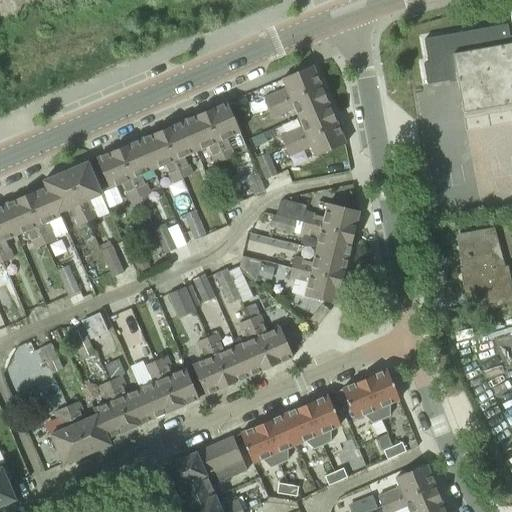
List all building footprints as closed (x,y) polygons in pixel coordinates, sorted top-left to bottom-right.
[(428,63),(422,64),(426,85),(457,79),(463,113),(511,104),(511,43),(507,24),(424,39),(428,63)] [(264,97),(269,109),(321,86),(312,66),(282,79),(286,88),(264,97)] [(321,86),(269,109),(273,116),(294,107),(299,118),(329,105),(321,86)] [(227,103),(205,113),(225,159),(234,156),(230,146),(229,146),(225,138),(239,132),(227,103)] [(329,105),(299,118),(302,126),(281,135),(285,146),(337,124),(329,105)] [(225,159),(205,113),(183,122),(196,151),(209,145),(212,154),(211,154),(215,164),(225,159)] [(196,151),(183,122),(162,131),(182,178),(191,174),(187,165),(186,165),(182,156),(196,151)] [(337,124),(285,146),(277,149),(281,159),(289,156),(311,146),(315,157),(346,144),(337,124)] [(182,178),(162,131),(141,140),(153,169),(165,163),(169,172),(167,173),(171,182),(182,178)] [(153,169),(141,140),(119,150),(139,196),(142,203),(150,199),(147,193),(149,192),(145,182),(143,183),(139,174),(153,169)] [(128,201),(129,200),(139,196),(119,150),(97,159),(109,187),(121,182),(125,191),(124,191),(128,201)] [(265,179),(277,175),(268,152),(256,157),(265,179)] [(88,162),(65,172),(87,222),(98,217),(94,208),(92,209),(88,200),(101,194),(88,162)] [(87,222),(65,172),(44,181),(46,187),(57,213),(71,207),(74,216),(73,217),(77,226),(87,222)] [(231,206),(242,201),(229,172),(219,176),(231,206)] [(254,196),(265,191),(256,172),(245,177),(254,196)] [(59,217),(57,213),(46,187),(25,196),(45,244),(46,244),(48,249),(57,245),(51,231),(50,232),(46,223),(59,217)] [(45,244),(25,196),(3,205),(16,235),(29,230),(33,239),(31,240),(35,249),(45,244)] [(303,224),(354,236),(360,212),(328,204),(324,219),(316,216),(316,215),(306,212),(303,224)] [(16,235),(3,205),(0,206),(0,256),(3,263),(13,258),(9,249),(7,250),(3,241),(16,235)] [(194,240),(205,236),(195,210),(183,214),(194,240)] [(317,250),(348,258),(354,236),(303,224),(273,216),(270,227),(311,237),(311,234),(320,237),(317,250)] [(165,254),(177,249),(165,223),(154,228),(165,254)] [(493,230),(459,236),(464,267),(460,268),(465,295),(470,294),(472,306),(511,299),(511,287),(508,266),(496,268),(492,247),(495,247),(493,230)] [(101,252),(112,247),(109,242),(99,246),(101,252)] [(112,278),(124,273),(113,247),(112,247),(101,252),(112,278)] [(295,259),(293,268),(343,281),(348,258),(317,250),(313,265),(304,263),(305,261),(295,259)] [(137,272),(150,267),(146,258),(133,263),(137,272)] [(240,259),(238,268),(255,283),(257,276),(260,264),(240,259)] [(271,280),(274,267),(260,264),(257,276),(271,280)] [(79,291),(74,280),(70,269),(68,265),(57,270),(68,296),(79,291)] [(228,303),(239,298),(226,268),(215,273),(228,303)] [(343,281),(293,268),(290,280),(300,282),(300,281),(310,283),(306,297),(337,304),(343,281)] [(203,303),(215,298),(206,277),(194,282),(203,303)] [(178,318),(195,311),(185,286),(168,293),(178,318)] [(166,296),(160,298),(164,308),(170,306),(166,296)] [(316,326),(330,310),(323,304),(309,320),(316,326)] [(256,305),(246,310),(250,319),(260,315),(256,305)] [(89,341),(108,332),(99,312),(80,321),(83,328),(89,341)] [(260,315),(250,319),(271,368),(293,358),(280,328),(267,333),(263,325),(264,324),(260,315)] [(271,368),(250,319),(240,323),(244,333),(246,333),(249,341),(236,346),(249,377),(271,368)] [(83,359),(94,354),(83,328),(71,333),(83,359)] [(207,337),(228,386),(249,377),(236,346),(223,352),(220,344),(221,343),(217,333),(207,337)] [(228,386),(207,337),(196,342),(201,352),(202,351),(206,359),(192,365),(206,396),(228,386)] [(51,374),(62,369),(50,343),(39,348),(51,374)] [(167,355),(153,361),(175,409),(198,399),(185,368),(171,374),(168,367),(172,365),(167,355)] [(175,409),(153,361),(142,366),(146,375),(150,374),(154,382),(139,388),(152,419),(175,409)] [(387,370),(364,379),(382,420),(391,416),(391,404),(400,400),(387,370)] [(152,419),(139,388),(125,394),(122,386),(125,384),(121,374),(108,380),(129,429),(152,419)] [(382,420),(364,379),(342,389),(342,390),(347,401),(355,419),(364,415),(373,423),(382,420)] [(129,429),(108,380),(96,385),(100,395),(105,393),(108,402),(94,408),(97,414),(96,414),(110,445),(108,439),(129,429)] [(339,404),(347,401),(342,390),(335,393),(339,404)] [(332,441),(332,429),(341,425),(328,395),(306,405),(323,445),(332,441)] [(110,445),(96,414),(82,420),(78,412),(82,410),(78,401),(67,406),(66,407),(87,455),(110,445)] [(323,445),(306,405),(284,415),(297,444),(305,441),(314,449),(323,445)] [(87,455),(66,407),(53,412),(57,421),(61,419),(65,428),(50,434),(63,465),(87,455)] [(297,445),(284,415),(262,424),(280,464),(289,460),(289,448),(297,445)] [(262,424),(240,434),(253,464),(262,460),(271,468),(280,464),(262,424)] [(381,452),(392,447),(387,434),(376,439),(381,452)] [(247,470),(245,466),(236,445),(233,437),(167,466),(176,487),(185,508),(215,495),(211,485),(247,470)] [(394,447),(398,457),(407,453),(403,443),(394,447)] [(394,447),(385,451),(389,461),(398,457),(394,447)] [(376,497),(381,507),(434,485),(426,465),(396,478),(400,488),(376,497)] [(0,506),(6,503),(11,504),(14,501),(16,500),(15,496),(16,493),(12,491),(2,468),(0,468),(0,506)] [(348,478),(344,469),(335,473),(339,482),(348,478)] [(335,473),(326,477),(330,486),(339,482),(335,473)] [(278,485),(277,495),(286,496),(288,486),(278,485)] [(434,485),(381,507),(382,511),(399,511),(406,509),(407,511),(424,511),(442,504),(434,485)] [(288,486),(286,496),(296,497),(298,487),(288,486)] [(215,495),(185,508),(184,509),(185,511),(234,511),(242,509),(238,500),(229,504),(229,505),(221,509),(215,495)] [(351,502),(353,511),(362,511),(378,509),(375,496),(351,502)]
